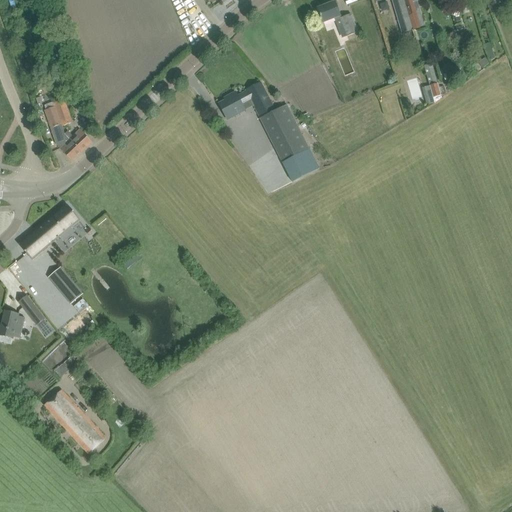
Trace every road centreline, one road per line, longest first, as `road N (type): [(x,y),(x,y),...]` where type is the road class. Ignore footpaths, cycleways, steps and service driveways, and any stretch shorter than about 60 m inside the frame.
road 1 (unclassified): [(27,188),(56,187),(76,174),(258,0)]
road 2 (unclassified): [(27,188),(31,146),(0,65)]
road 3 (residential): [(86,469),(0,382)]
